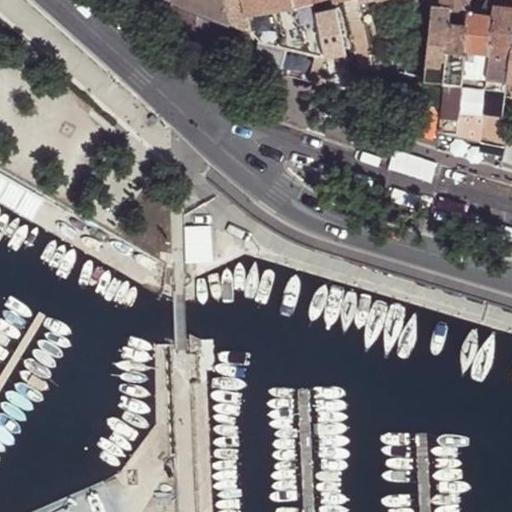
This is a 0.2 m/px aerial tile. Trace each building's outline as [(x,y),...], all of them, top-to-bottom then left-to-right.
[(173,0),(173,1),(195,9),(200,11),(230,23),(224,0),(173,0)] [(224,0),(230,23),(251,32),(242,0),(224,0)] [(268,45),(312,55),(323,58),(314,15),(312,3),(311,0),(242,0),(251,32),(268,45)] [(450,8),(467,10),(468,0),(440,0),(440,5),(440,7),(450,8)] [(167,20),(194,32),(195,9),(173,1),(167,20)] [(354,2),(335,9),(351,56),(370,50),(354,2)] [(424,80),(443,83),(449,25),(450,8),(440,7),(440,5),(432,5),(424,80)] [(489,55),(510,55),(511,39),(511,8),(493,7),(492,17),(489,55)] [(449,25),(466,26),(467,12),(467,10),(450,8),(449,25)] [(314,15),(323,58),(324,58),(344,53),(335,10),(314,15)] [(464,54),(489,55),(492,17),(467,12),(466,26),(464,54)] [(194,42),(194,32),(167,20),(163,30),(194,42)] [(443,83),(461,85),(464,54),(466,26),(449,25),(443,83)] [(308,78),(312,55),(268,45),(263,44),(258,66),(308,78)] [(344,53),(324,58),(329,81),(350,83),(348,70),(344,53)] [(461,85),(486,88),(489,55),(464,54),(461,85)] [(323,58),(312,55),(308,78),(329,81),(324,58),(323,58)] [(486,88),(506,90),(507,80),(510,55),(489,55),(486,88)] [(423,100),(441,108),(443,83),(424,80),(423,100)] [(440,117),(458,119),(459,110),(461,85),(443,83),(441,108),(440,117)] [(459,110),(483,113),(486,88),(461,85),(459,110)] [(503,115),(505,98),(506,90),(486,88),(483,113),(503,115)] [(439,133),(456,137),(458,119),(440,117),(439,133)] [(221,258),(215,224),(190,228),(196,262),(221,258)]
